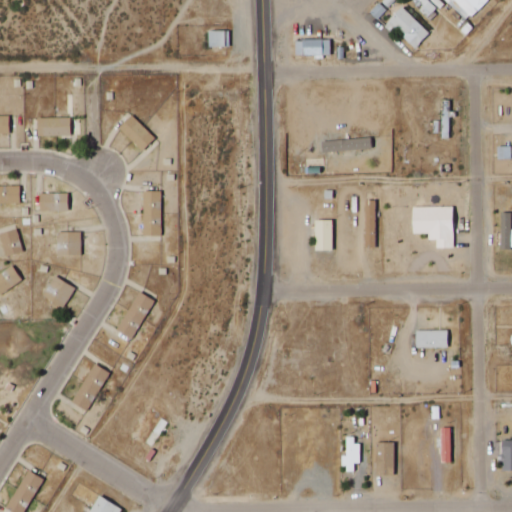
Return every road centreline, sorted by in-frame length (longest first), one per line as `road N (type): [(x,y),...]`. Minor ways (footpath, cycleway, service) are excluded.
road 1 (tertiary): [(261,0),(263,291),(237,389),(166,511)]
road 2 (residential): [(476,68),(480,511)]
road 3 (residential): [(0,160),(66,165),(91,179),(116,226),(119,255),(111,282),(0,462)]
road 4 (residential): [(172,503),(511,506)]
road 5 (track): [(0,69),(263,67)]
road 6 (residential): [(263,72),(511,67)]
road 7 (residential): [(511,286),(263,291)]
road 8 (residential): [(27,419),(172,503)]
